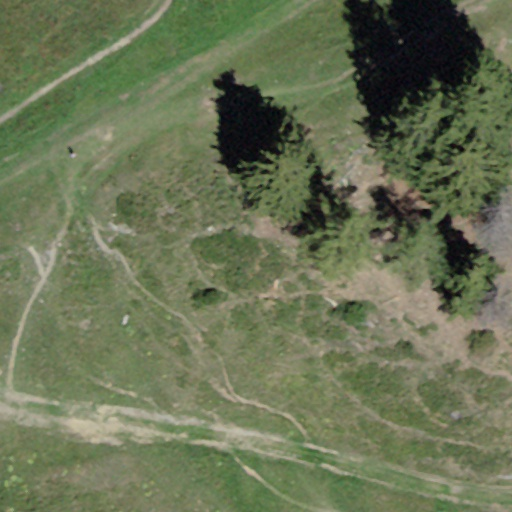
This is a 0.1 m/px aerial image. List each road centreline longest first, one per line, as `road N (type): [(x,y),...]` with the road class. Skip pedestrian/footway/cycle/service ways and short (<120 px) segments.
road 1 (track): [(511,505),(463,508),(214,447),(31,428),(0,414)]
road 2 (track): [(0,174),(301,0)]
